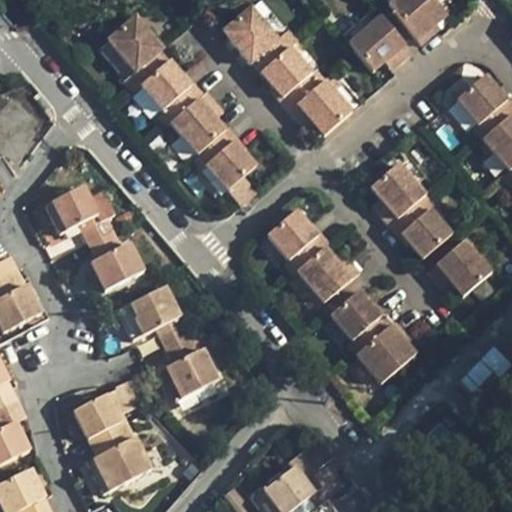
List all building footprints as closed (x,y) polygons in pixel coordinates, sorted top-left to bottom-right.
[(392,0),(381,10),(415,49),(425,39),(421,35),(429,29),(439,19),(422,0),(392,0)] [(256,78),(284,53),(292,46),(283,37),(272,46),(245,14),(218,36),(244,69),(246,67),(256,78)] [(366,76),(378,66),(386,58),(394,67),(405,57),(374,21),(342,49),(366,76)] [(137,92),(165,67),(157,57),(158,56),(143,38),(131,24),(104,48),(131,79),(120,89),(129,99),(137,92)] [(432,33),(429,29),(421,35),(425,39),(432,33)] [(274,105),(283,116),(319,84),(320,84),(310,73),(305,77),(284,53),(256,78),(268,92),(277,102),(274,105)] [(386,58),(378,66),(385,74),(394,67),(386,58)] [(177,81),(165,67),(137,92),(158,116),(153,120),(162,131),(166,129),(199,100),(189,88),(186,91),(177,81)] [(189,88),(180,78),(177,81),(186,91),(189,88)] [(477,142),(511,111),(511,109),(503,100),(499,102),(490,92),(478,78),(450,103),(472,128),(467,131),(477,142)] [(301,119),(309,128),(319,139),(347,116),(319,84),(283,116),(293,127),(301,119)] [(503,100),(494,89),(490,92),(499,102),(503,100)] [(268,92),(265,94),(274,105),(277,102),(268,92)] [(199,100),(166,129),(193,159),(220,135),(211,124),(203,116),(211,108),(202,97),(199,100)] [(219,117),(211,108),(203,116),(211,124),(219,117)] [(511,111),(477,142),(508,172),(511,168),(511,111)] [(293,127),(301,135),(309,128),(301,119),(293,127)] [(237,212),(248,202),(234,186),(239,182),(251,171),(239,156),(230,146),(233,143),(223,132),(220,135),(193,159),(187,164),(197,175),(201,171),(223,196),(237,212)] [(242,154),(233,143),(230,146),(239,156),(242,154)] [(393,167),(366,190),(376,203),(383,211),(375,218),(385,230),(421,198),(393,167)] [(511,168),(508,172),(501,179),(511,190),(511,188),(511,168)] [(253,197),(239,182),(234,186),(248,202),(253,197)] [(45,208),(59,234),(77,224),(95,215),(86,199),(81,189),(45,208)] [(77,224),(80,229),(104,216),(112,212),(100,192),(86,199),(95,215),(77,224)] [(430,208),(421,198),(385,230),(394,240),(397,237),(406,247),(419,262),(447,237),(425,212),(430,208)] [(383,211),(376,203),(367,210),(375,218),(383,211)] [(326,248),(317,236),(314,239),(305,229),(292,214),(264,239),(285,264),(280,268),(290,279),(294,276),(322,252),(326,248)] [(80,229),(94,255),(118,242),(104,216),(80,229)] [(317,236),(308,226),(305,229),(314,239),(317,236)] [(406,247),(397,237),(394,240),(403,250),(406,247)] [(121,248),(118,242),(94,255),(97,261),(121,248)] [(427,271),(424,274),(434,285),(442,278),(450,286),(460,298),(487,274),(460,242),(455,247),(427,271)] [(91,264),(106,293),(144,273),(129,243),(121,248),(97,261),(91,264)] [(331,263),(322,252),(294,276),(321,306),(356,276),(347,264),(338,271),(331,263)] [(347,264),(339,256),(331,263),(338,271),(347,264)] [(8,260),(0,265),(0,295),(21,284),(8,260)] [(442,278),(434,285),(441,293),(450,286),(442,278)] [(0,295),(0,304),(25,291),(21,284),(0,295)] [(0,304),(0,334),(2,339),(39,318),(25,291),(0,304)] [(356,294),(327,318),(349,343),(345,347),(354,357),(389,326),(380,317),(377,319),(368,309),(356,294)] [(106,321),(121,350),(145,337),(169,324),(154,296),(106,321)] [(380,317),(372,306),(368,309),(377,319),(380,317)] [(172,330),(169,324),(145,337),(148,343),(172,330)] [(389,326),(354,357),(379,386),(411,357),(402,347),(396,339),(400,335),(391,324),(389,326)] [(148,343),(161,366),(185,353),(172,330),(148,343)] [(407,342),(400,335),(396,339),(402,347),(407,342)] [(185,353),(161,366),(164,372),(188,358),(185,353)] [(150,379),(164,404),(205,381),(191,357),(188,358),(164,372),(150,379)] [(0,391),(10,386),(0,368),(0,391)] [(130,384),(116,391),(118,393),(128,414),(142,408),(130,384)] [(0,391),(0,399),(13,393),(10,386),(0,391)] [(13,393),(0,399),(0,413),(19,403),(13,393)] [(118,393),(113,395),(124,416),(128,414),(118,393)] [(76,415),(91,444),(128,424),(124,416),(113,395),(76,415)] [(19,403),(0,413),(0,428),(25,414),(19,403)] [(29,421),(25,414),(0,428),(0,431),(2,435),(15,428),(29,421)] [(91,444),(97,456),(135,437),(128,424),(91,444)] [(15,428),(2,435),(0,436),(0,473),(31,457),(15,428)] [(473,446),(460,434),(457,438),(451,433),(436,448),(442,454),(426,472),(438,483),(473,446)] [(135,437),(97,456),(100,462),(138,443),(135,437)] [(90,468),(106,498),(154,473),(138,443),(100,462),(90,468)] [(420,466),(426,472),(442,454),(436,448),(420,466)] [(294,473),(266,495),(279,511),(297,511),(316,497),(307,487),(319,478),(302,458),(290,468),(294,473)] [(0,493),(0,504),(4,511),(31,511),(49,503),(34,476),(0,493)] [(236,491),(227,498),(238,511),(247,511),(242,506),(246,502),(236,491)] [(53,511),(49,503),(31,511),(53,511)]
